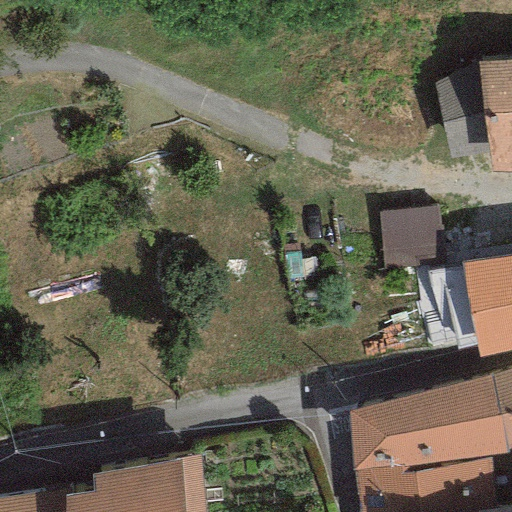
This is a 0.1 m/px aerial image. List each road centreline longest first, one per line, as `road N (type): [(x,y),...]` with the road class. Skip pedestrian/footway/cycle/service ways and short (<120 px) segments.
road 1 (residential): [(0,454),(318,393)]
road 2 (residential): [(318,393),(511,359)]
road 3 (residential): [(318,393),(356,511)]
